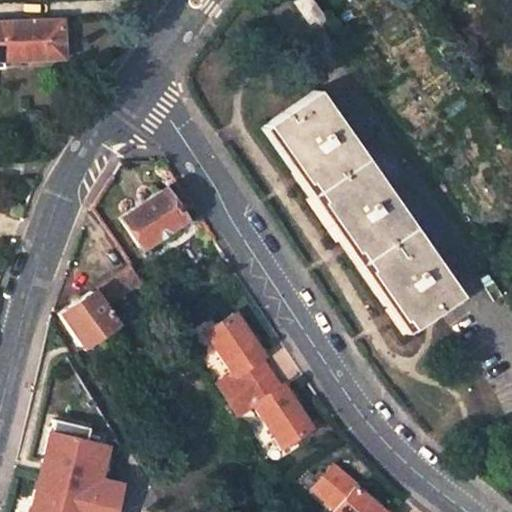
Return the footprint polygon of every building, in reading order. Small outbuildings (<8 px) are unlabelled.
[(309,0),(295,0),(290,3),(305,24),(311,20),(315,25),(323,19),(309,0)] [(6,59),(62,57),(60,19),(6,20),(6,59)] [(263,125),(405,329),(456,294),(312,91),(263,125)] [(40,119),(41,110),(26,108),(25,118),(40,119)] [(119,218),(139,250),(156,238),(161,244),(179,231),(174,224),(180,220),(178,217),(193,207),(181,189),(165,200),(158,191),(119,218)] [(129,266),(116,275),(129,293),(142,284),(129,266)] [(129,293),(116,275),(98,288),(111,307),(129,293)] [(91,293),(58,315),(80,346),(112,325),(91,293)] [(216,384),(226,399),(267,370),(257,355),(259,353),(231,312),(202,332),(231,374),(216,384)] [(267,370),(226,399),(236,413),(251,403),(280,445),(308,425),(280,383),(277,385),(267,370)] [(46,441),(40,469),(79,478),(85,450),(46,441)] [(334,465),(315,489),(338,508),(334,511),(389,511),(356,486),(358,483),(334,465)] [(79,490),(75,511),(114,511),(115,508),(106,507),(107,494),(79,490)]
